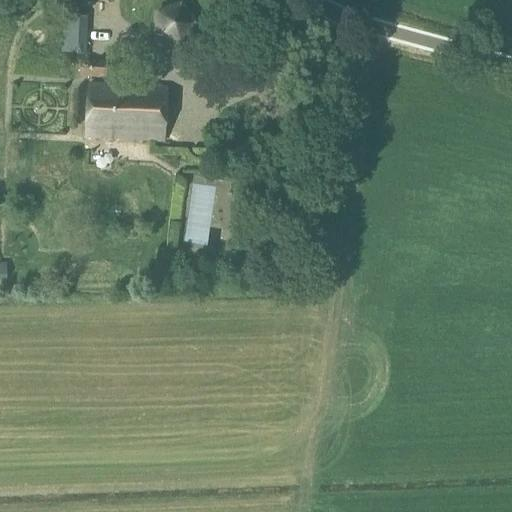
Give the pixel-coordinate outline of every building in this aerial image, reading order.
[(155,12),(155,40),(183,47),(197,25),(181,2),(155,12)] [(87,58),(88,18),(68,17),(67,58),(87,58)] [(80,61),(80,77),(107,79),(106,62),(80,61)] [(164,141),(167,90),(89,85),(86,136),(164,141)] [(213,246),(214,176),(183,176),(182,245),(213,246)] [(234,192),(230,219),(249,221),(252,195),(234,192)]
